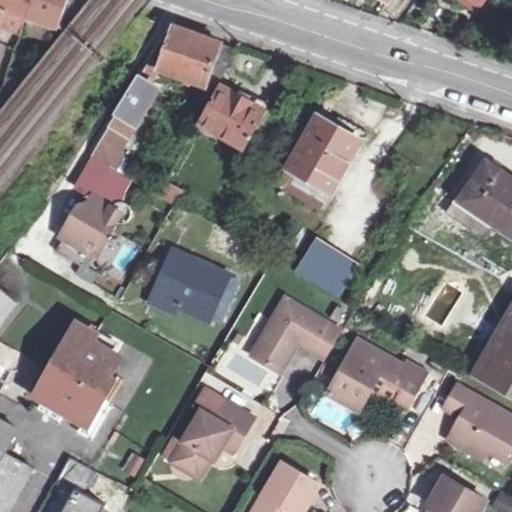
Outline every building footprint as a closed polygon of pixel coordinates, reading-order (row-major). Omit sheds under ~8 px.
[(24,23),(26,25),(35,0),(0,0),(0,26),(19,34),(24,23)] [(35,0),(26,25),(32,27),(36,19),(54,27),(58,29),(61,30),(86,0),(35,0)] [(32,27),(26,25),(22,34),(47,43),(54,27),(36,19),(32,27)] [(153,75),(156,81),(162,72),(182,79),(180,86),(188,88),(191,81),(205,86),(203,90),(211,94),(217,82),(233,48),(172,27),(156,66),(153,75)] [(460,43),(470,47),(477,37),(464,33),(460,43)] [(153,87),(156,81),(153,75),(156,66),(146,63),(143,69),(138,78),(153,87)] [(89,159),(112,171),(115,173),(116,173),(124,160),(117,154),(155,88),(153,87),(138,78),(113,120),(112,123),(112,124),(112,128),(113,129),(114,130),(115,131),(112,138),(101,139),(89,159)] [(239,97),(242,92),(224,82),(201,124),(243,148),(264,111),(247,101),(239,97)] [(196,102),(205,106),(211,94),(203,90),(199,96),(196,102)] [(250,96),(242,92),(239,97),(247,101),(250,96)] [(205,106),(196,102),(191,112),(199,117),(205,106)] [(335,129),(338,123),(319,114),(285,171),(329,195),(360,144),(335,129)] [(339,121),(338,123),(335,129),(360,144),(365,146),(370,138),(339,121)] [(112,171),(90,160),(74,189),(91,198),(93,199),(102,181),(108,185),(115,173),(112,171)] [(511,181),(486,164),(448,218),(467,231),(477,215),(511,238),(511,181)] [(102,181),(93,199),(108,208),(124,177),(122,176),(116,173),(115,173),(108,185),(102,181)] [(163,180),(156,192),(172,202),(180,189),(163,180)] [(111,207),(110,209),(108,208),(93,199),(91,198),(87,208),(80,209),(83,217),(79,226),(73,222),(67,234),(64,235),(67,242),(60,255),(85,269),(93,256),(99,259),(118,225),(119,225),(120,225),(121,225),(122,225),(123,225),(125,225),(126,224),(127,224),(128,223),(129,222),(130,222),(130,220),(131,220),(131,219),(132,218),(132,217),(132,216),(133,215),(133,214),(133,213),(133,212),(133,211),(132,210),(132,209),(131,208),(131,207),(130,206),(130,205),(129,205),(128,204),(127,204),(127,203),(126,203),(125,202),(124,202),(123,202),(121,202),(120,202),(119,202),(118,203),(117,203),(116,203),(115,203),(114,204),(113,205),(112,206),(111,207)] [(294,275),(309,284),(337,300),(358,266),(314,240),(294,275)] [(211,321),(228,276),(173,252),(154,297),(211,321)] [(443,276),(415,322),(442,338),(470,292),(443,276)] [(0,335),(24,304),(0,284),(0,335)] [(298,346),(326,362),(343,333),(286,300),(253,356),(282,373),(298,346)] [(464,373),(506,397),(511,386),(511,309),(509,308),(483,354),(476,351),(464,373)] [(94,335),(77,325),(54,364),(56,366),(50,378),(47,377),(37,397),(88,425),(112,382),(106,379),(117,358),(90,341),(94,335)] [(402,370),(404,367),(359,342),(328,395),(358,413),(371,392),(380,397),(387,383),(400,390),(393,404),(407,412),(424,383),(402,370)] [(406,363),(404,367),(402,370),(424,383),(428,376),(406,363)] [(387,383),(380,397),(393,404),(400,390),(387,383)] [(474,444),(488,453),(504,463),(511,449),(511,423),(509,422),(511,417),(511,416),(458,386),(444,411),(462,419),(448,441),(469,453),(474,444)] [(207,457),(212,460),(215,461),(223,446),(233,431),(242,436),(253,418),(226,403),(217,418),(203,410),(171,461),(197,477),(207,457)] [(0,511),(13,511),(35,472),(8,456),(21,433),(0,421),(0,511)] [(233,452),(242,436),(233,431),(223,446),(233,452)] [(482,461),(488,453),(474,444),(469,453),(482,461)] [(211,460),(212,460),(207,457),(197,477),(200,479),(211,460)] [(303,511),(318,485),(281,462),(253,511),(303,511)] [(480,511),(487,500),(445,477),(427,511),(429,511),(480,511)] [(102,511),(107,504),(76,487),(61,511),(102,511)] [(494,507),(506,511),(511,511),(511,498),(500,493),(494,507)]
